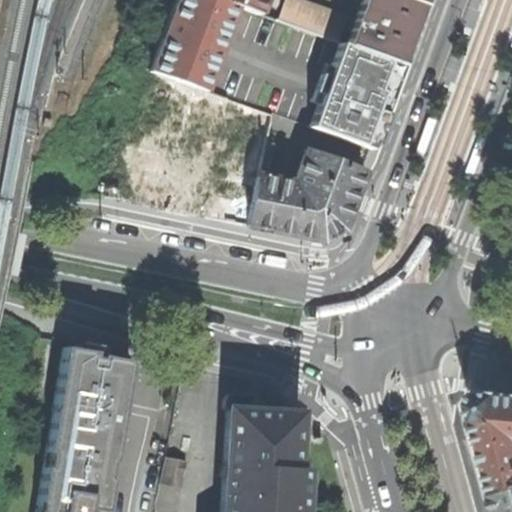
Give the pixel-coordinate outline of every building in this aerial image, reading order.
[(175,0),(151,67),(205,87),(219,49),(236,3),(227,0),(175,0)] [(227,0),(236,3),(259,12),(263,0),(227,0)] [(312,0),(284,0),(278,18),(337,39),(346,12),(312,0)] [(412,32),(423,4),(412,0),(361,0),(346,43),(402,63),(412,32)] [(385,111),(402,63),(346,43),(341,41),(310,127),(371,149),(385,111)] [(205,87),(151,67),(144,64),(94,192),(249,224),(259,174),(268,112),(205,87)] [(422,157),(435,120),(426,116),(413,154),(422,157)] [(475,175),(488,137),(479,134),(466,172),(475,175)] [(249,224),(321,239),(342,226),(356,186),(361,170),(305,149),(293,180),(259,174),(249,224)] [(511,227),(510,227),(491,281),(509,288),(511,279),(511,227)] [(103,511),(121,409),(129,356),(99,351),(97,359),(92,359),(92,353),(62,349),(35,511),(103,511)] [(486,448),(500,498),(511,494),(511,396),(485,394),(475,405),(486,448)] [(250,396),(224,396),(222,397),(221,399),(220,411),(224,411),(221,465),(217,511),(300,511),(303,470),(292,470),(295,413),(269,412),(249,410),(250,396)] [(163,458),(160,475),(181,479),(184,462),(163,458)] [(160,475),(158,485),(179,489),(181,479),(160,475)] [(503,511),(511,511),(511,494),(500,498),(503,511)]
